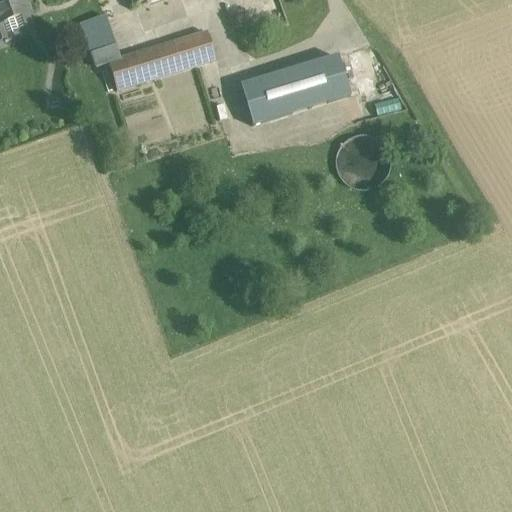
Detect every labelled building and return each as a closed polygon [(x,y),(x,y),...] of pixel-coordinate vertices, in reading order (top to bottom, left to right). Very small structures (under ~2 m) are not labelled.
[(23,0),(0,0),(0,24),(3,24),(29,14),(23,0)] [(34,28),(29,14),(3,24),(8,37),(34,28)] [(105,16),(80,24),(96,68),(108,65),(108,63),(120,59),(105,16)] [(120,59),(108,63),(108,65),(117,92),(216,62),(207,33),(120,59)] [(337,57),(240,87),(252,126),(349,97),(337,57)] [(388,175),(390,164),(388,154),(382,145),(373,139),(363,137),(352,140),(343,146),(338,154),(336,165),(338,175),(344,184),(353,190),(363,192),(374,190),(383,184),(388,175)]
